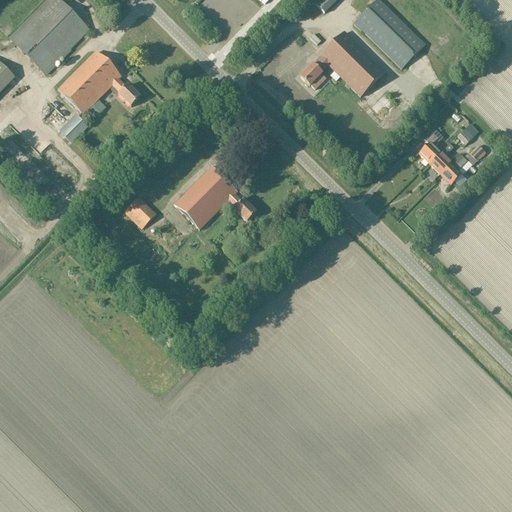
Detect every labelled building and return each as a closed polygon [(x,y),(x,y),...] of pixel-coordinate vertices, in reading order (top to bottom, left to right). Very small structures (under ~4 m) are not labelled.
[(56,0),(48,0),(8,41),(44,76),(88,31),(56,0)] [(324,15),(338,0),(314,0),(312,3),(324,15)] [(378,0),(353,25),(361,33),(362,32),(401,71),(425,47),(378,0)] [(312,66),(299,78),(309,88),(310,87),(314,91),(325,80),(321,76),(322,75),(320,73),(327,67),(360,99),(384,74),(344,34),(319,59),(321,60),(314,67),(312,66)] [(316,47),(320,42),(313,35),(308,40),(316,47)] [(130,108),(140,99),(127,86),(125,88),(118,81),(120,78),(95,54),(57,92),(83,117),(88,111),(96,119),(104,111),(96,103),(111,87),(119,94),(117,95),(130,108)] [(0,66),(0,93),(13,80),(0,66)] [(465,147),(477,134),(478,133),(469,125),(456,139),(465,147)] [(439,154),(433,148),(442,139),(433,129),(422,140),(428,145),(418,155),(428,165),(439,154)] [(450,164),(446,160),(444,158),(457,146),(453,141),(439,154),(428,165),(439,176),(450,164)] [(460,176),(457,173),(467,163),(471,168),(476,163),(477,163),(485,155),(477,147),(469,156),(468,155),(463,160),(459,156),(450,164),(439,176),(449,187),(460,176)] [(247,225),(256,215),(243,201),(241,203),(234,196),(236,194),(211,169),(173,207),(199,232),(228,202),(235,210),(233,211),(247,225)] [(140,232),(156,216),(138,199),(123,214),(140,232)]
